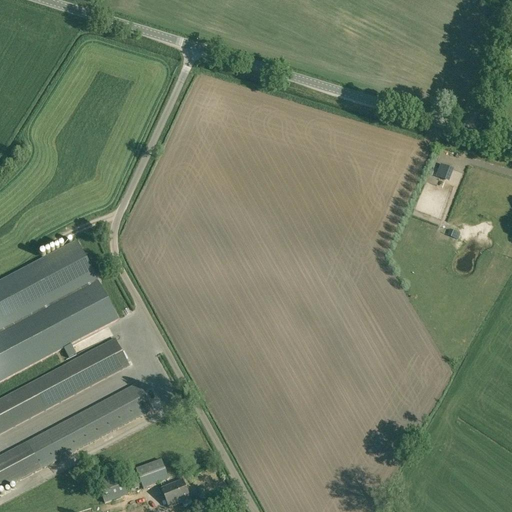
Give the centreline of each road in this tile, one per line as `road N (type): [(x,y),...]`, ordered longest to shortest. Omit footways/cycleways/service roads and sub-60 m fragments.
road 1 (unclassified): [(256,511),(116,247),(122,208),(197,47)]
road 2 (tertiary): [(511,142),(197,47)]
road 3 (tertiary): [(197,47),(41,0)]
